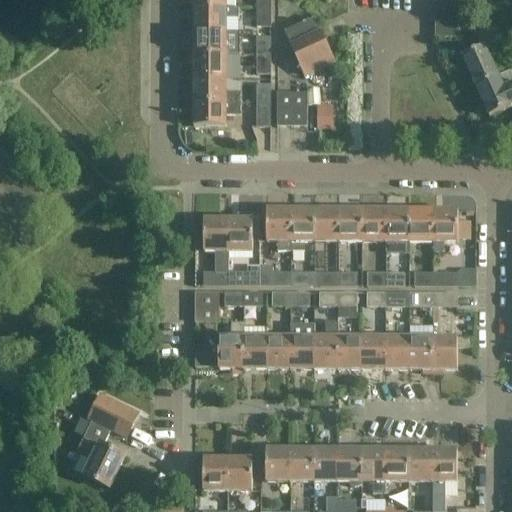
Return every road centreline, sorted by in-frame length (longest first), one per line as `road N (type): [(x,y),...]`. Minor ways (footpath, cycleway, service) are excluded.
road 1 (residential): [(188,511),(190,171)]
road 2 (residential): [(493,406),(496,172)]
road 3 (residential): [(190,171),(173,171),(160,155),(161,0)]
road 4 (residential): [(382,172),(190,171)]
road 5 (residential): [(382,172),(382,36),(424,36)]
road 6 (residential): [(371,407),(493,406)]
